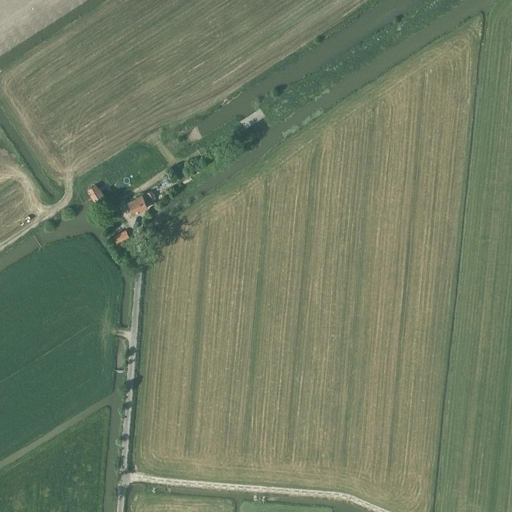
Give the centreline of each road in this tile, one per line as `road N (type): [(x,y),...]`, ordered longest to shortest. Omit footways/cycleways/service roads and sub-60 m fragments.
road 1 (track): [(0,247),(62,206),(78,176),(355,0)]
road 2 (track): [(383,511),(341,494),(122,476)]
road 3 (unclassified): [(119,511),(140,247)]
